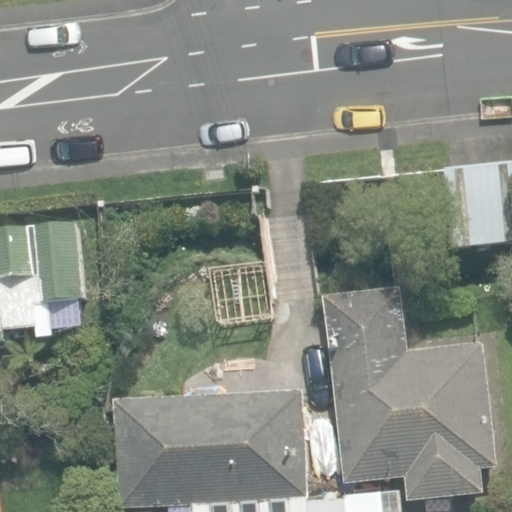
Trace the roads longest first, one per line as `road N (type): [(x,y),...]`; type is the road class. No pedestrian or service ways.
road 1 (tertiary): [(306,43),(0,84)]
road 2 (tertiary): [(511,21),(306,43)]
